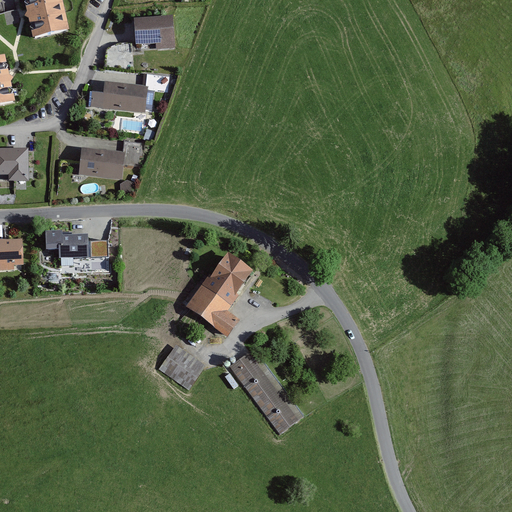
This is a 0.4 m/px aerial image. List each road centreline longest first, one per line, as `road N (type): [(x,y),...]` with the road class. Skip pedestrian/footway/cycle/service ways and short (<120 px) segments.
road 1 (unclassified): [(0,216),(186,212),(278,248),(326,291),(359,345),(410,511)]
road 2 (residential): [(0,130),(52,123),(67,113),(108,0)]
